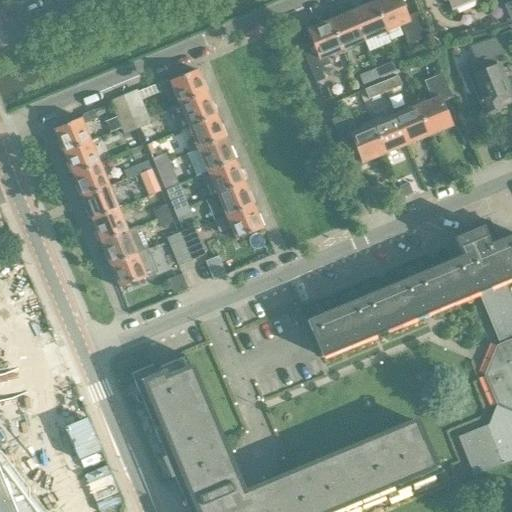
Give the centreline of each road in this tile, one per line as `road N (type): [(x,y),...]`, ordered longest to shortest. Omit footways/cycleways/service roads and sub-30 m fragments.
road 1 (residential): [(82,357),(511,173)]
road 2 (residential): [(0,122),(296,0)]
road 3 (tertiary): [(82,357),(0,147)]
road 4 (tertiary): [(148,511),(82,357)]
